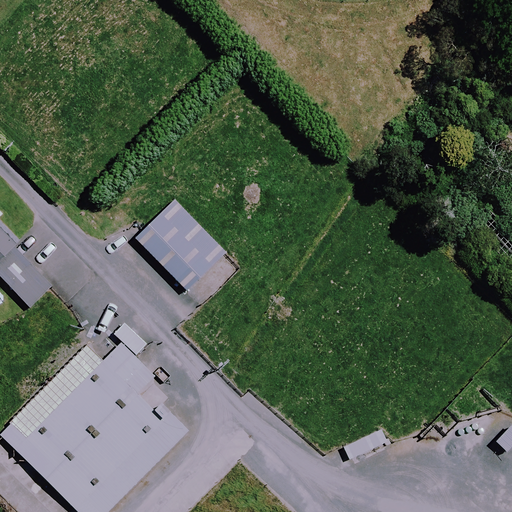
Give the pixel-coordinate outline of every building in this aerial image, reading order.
[(224,254),(173,203),(134,242),(185,293),(224,254)] [(511,272),(511,237),(487,211),(466,231),(508,276),(511,272)] [(0,280),(28,308),(51,285),(15,249),(19,244),(0,225),(0,217),(1,216),(0,214),(0,280)] [(170,396),(119,345),(103,362),(86,346),(0,432),(0,437),(75,511),(107,511),(187,432),(160,406),(170,396)] [(325,511),(259,443),(233,469),(274,511),(325,511)] [(248,511),(219,483),(193,508),(196,511),(248,511)]
